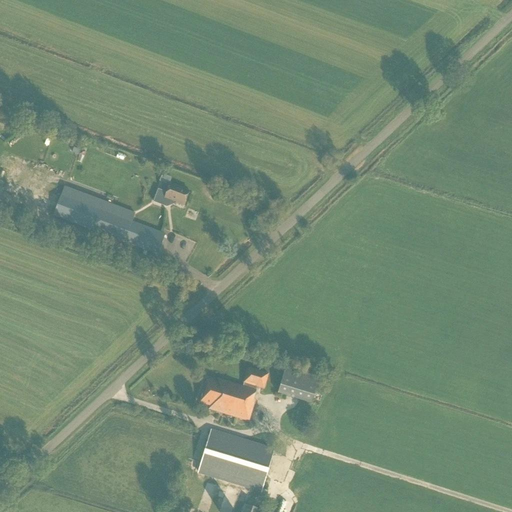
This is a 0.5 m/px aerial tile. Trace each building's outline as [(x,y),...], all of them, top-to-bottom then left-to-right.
[(158,190),(153,202),(153,203),(167,208),(171,207),(176,204),(184,207),(190,192),(169,185),(166,194),(158,190)] [(64,187),(53,216),(157,255),(165,235),(160,233),(163,224),(64,187)] [(242,387),(218,380),(217,383),(206,380),(199,403),(209,407),(208,410),(248,422),(255,401),(253,400),(256,391),(254,390),(255,387),(263,390),(268,375),(248,369),(242,387)] [(294,437),(296,437),(297,437),(299,437),(300,437),(302,436),(303,435),(305,434),(306,433),(307,431),(308,429),(308,428),(309,426),(309,424),(309,423),(308,421),(308,420),(307,418),(306,417),(306,416),(304,415),(303,414),(302,413),(300,412),(298,412),(297,412),(295,412),(293,412),(291,412),(290,413),(288,414),(287,415),(286,416),(285,417),(284,418),(284,420),(283,421),(283,423),(283,424),(283,426),(283,428),(284,430),(285,431),(286,433),(287,434),(289,435),(290,436),(291,437),(293,437),(294,437)] [(210,432),(201,462),(197,474),(260,494),(273,451),(210,432)] [(170,510),(175,511),(177,511),(180,505),(172,502),(170,510)] [(199,503),(195,511),(209,511),(211,509),(199,503)]
